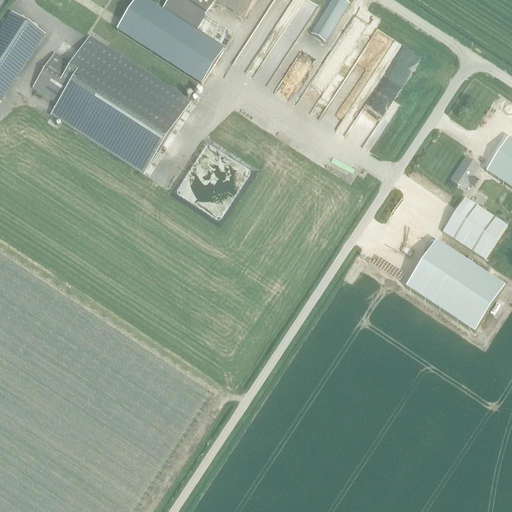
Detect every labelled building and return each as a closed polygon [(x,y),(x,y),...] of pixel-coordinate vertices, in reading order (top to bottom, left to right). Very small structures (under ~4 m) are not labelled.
[(142,0),(137,0),(117,32),(202,86),(224,52),(142,0)] [(244,19),(257,0),(169,0),(163,9),(226,50),(233,39),(205,21),(217,2),(244,19)] [(325,45),(351,5),(342,0),(334,0),(312,36),(325,45)] [(13,15),(0,34),(0,103),(44,36),(13,15)] [(144,175),(190,104),(89,39),(72,66),(55,55),(33,89),(58,105),(52,116),(144,175)] [(371,124),(403,74),(389,66),(357,116),(371,124)] [(511,189),(511,141),(509,139),(486,173),(511,189)] [(252,172),(208,144),(176,194),(220,221),(252,172)] [(465,189),(469,184),(474,188),(479,180),(473,177),(479,167),(467,159),(453,181),(465,189)] [(420,180),(412,177),(410,185),(418,187),(420,180)] [(428,206),(426,207),(418,203),(413,194),(409,192),(400,197),(401,199),(396,202),(404,205),(406,207),(409,212),(407,217),(398,221),(397,224),(389,220),(388,222),(381,226),(388,238),(382,241),(379,247),(389,252),(390,255),(396,257),(393,263),(397,271),(401,262),(404,261),(422,221),(433,216),(428,206)] [(465,200),(443,234),(485,262),(507,228),(465,200)] [(505,289),(436,244),(406,289),(475,335),(505,289)]
